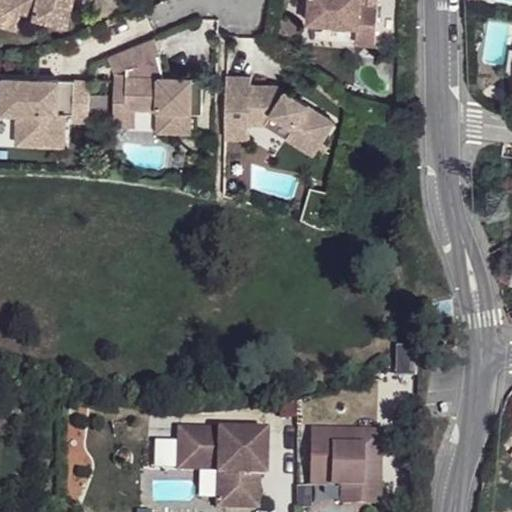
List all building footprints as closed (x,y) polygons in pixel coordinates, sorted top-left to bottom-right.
[(0,0),(0,8),(1,9),(8,11),(8,10),(41,17),(44,2),(33,0),(0,0)] [(308,0),(306,21),(356,25),(354,41),(374,43),(377,0),(308,0)] [(109,62),(113,71),(125,66),(125,74),(123,108),(133,108),(156,108),(155,131),(189,131),(190,75),(143,74),(143,58),(159,51),(153,36),(103,56),(106,63),(109,62)] [(125,74),(112,73),(111,125),(133,126),(133,108),(123,108),(125,74)] [(56,76),(0,74),(0,139),(61,142),(62,110),(55,109),(56,76)] [(248,75),(225,74),(223,122),(247,123),(262,123),(309,155),(330,122),(273,84),(248,83),(248,75)] [(247,123),(223,122),(223,137),(247,138),(247,123)] [(266,430),(178,427),(177,461),(217,463),(217,471),(215,508),(258,509),(259,475),(265,476),(266,430)] [(349,430),(308,430),(308,482),(341,483),(341,502),(376,502),(377,446),(349,445),(349,430)] [(349,430),(349,445),(377,446),(377,431),(349,430)] [(217,463),(177,461),(177,470),(217,471),(217,463)]
